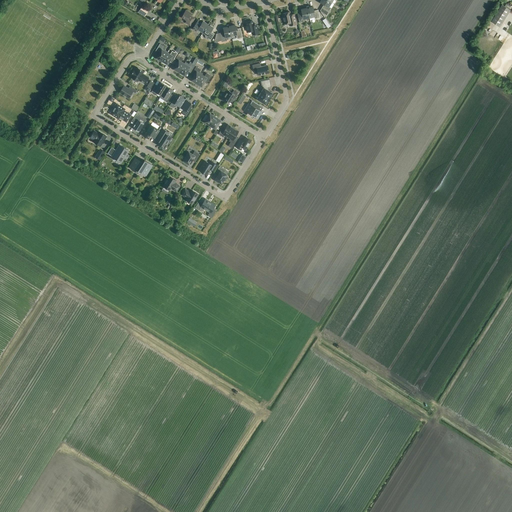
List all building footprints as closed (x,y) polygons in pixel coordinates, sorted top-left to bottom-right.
[(327,0),(320,0),(320,2),(323,5),(320,11),(326,16),(330,9),(328,8),(331,3),(327,0)] [(500,27),(510,10),(502,5),(494,18),(492,22),(500,27)] [(149,9),(146,7),(145,7),(142,6),(138,12),(145,17),(149,9)] [(307,8),(309,18),(315,17),(315,19),(320,18),(318,10),(314,11),(313,7),(309,8),(308,6),(306,6),(306,8),(307,8)] [(303,19),(309,18),(307,8),(306,8),(301,9),(301,11),(297,12),(299,23),(304,22),(303,19)] [(190,26),(195,18),(190,15),(191,13),(186,10),(181,17),(187,20),(185,23),(190,26)] [(290,15),(290,12),(282,14),(284,24),(289,23),(289,26),(297,24),(294,14),(290,15)] [(175,18),(173,21),(182,27),(184,24),(175,18)] [(208,24),(203,21),(202,22),(199,19),(192,29),(196,32),(197,30),(203,33),(208,24)] [(254,27),(252,21),(245,22),(248,32),(252,31),(252,35),(258,34),(257,26),(254,27)] [(208,24),(203,33),(208,36),(206,38),(210,40),(214,34),(211,31),(213,28),(210,25),(211,24),(209,23),(208,24)] [(229,26),(229,25),(228,25),(226,25),(227,27),(223,28),(224,32),(220,33),(222,41),(228,39),(228,37),(231,36),(229,26)] [(229,26),(231,36),(237,35),(238,39),(243,38),(240,28),(237,29),(237,27),(235,27),(235,25),(229,26)] [(162,61),(168,52),(164,50),(165,47),(160,44),(155,51),(156,51),(158,52),(155,58),(158,61),(159,60),(162,61)] [(175,52),(174,53),(172,51),(170,54),(168,52),(162,61),(162,62),(162,63),(166,65),(166,64),(167,65),(171,58),(174,59),(177,53),(175,52)] [(179,72),(185,62),(184,64),(181,62),(183,59),(177,55),(174,61),(177,63),(173,69),(174,70),(177,72),(178,71),(179,72)] [(185,62),(179,72),(180,73),(180,74),(183,76),(184,75),(185,76),(188,70),(191,72),(195,66),(189,62),(188,64),(185,62)] [(261,67),(260,63),(252,65),(254,72),(257,71),(258,75),(269,73),(267,66),(261,67)] [(192,82),(196,84),(202,75),(201,74),(201,73),(199,72),(201,70),(196,67),(193,72),(195,73),(193,77),(191,80),(192,81),(192,82)] [(143,72),(137,68),(135,71),(134,70),(130,75),(132,76),(131,78),(137,82),(138,80),(145,84),(149,78),(142,74),(143,72)] [(202,75),(196,84),(200,87),(200,86),(201,86),(205,80),(208,81),(211,76),(206,73),(204,76),(202,75)] [(264,88),(263,88),(261,92),(260,91),(256,96),(258,97),(257,99),(265,104),(267,101),(268,101),(271,97),(270,97),(272,93),(269,91),(268,88),(271,87),(269,79),(261,81),(262,85),(263,85),(264,88)] [(161,95),(167,86),(161,83),(158,88),(155,86),(151,92),(156,95),(157,93),(161,95)] [(128,89),(124,86),(119,93),(128,98),(132,92),(135,93),(137,91),(130,86),(128,89)] [(167,86),(161,95),(164,97),(163,100),(168,103),(172,97),(169,95),(172,90),(167,86)] [(234,90),(232,93),(228,91),(222,99),(229,104),(233,98),(235,100),(239,93),(234,90)] [(180,108),(186,98),(185,98),(181,96),(179,95),(178,98),(175,96),(169,106),(172,108),(175,107),(176,105),(180,108)] [(186,98),(180,108),(183,110),(182,112),(183,114),(186,116),(192,107),(189,105),(191,103),(190,102),(190,101),(186,98)] [(247,115),(246,115),(253,119),(252,118),(254,116),(257,119),(261,112),(261,111),(258,109),(260,106),(251,100),(252,101),(250,104),(249,104),(244,111),(248,113),(247,115)] [(130,115),(124,111),(125,110),(116,104),(111,112),(111,111),(109,114),(112,115),(116,118),(118,116),(119,117),(126,122),(130,115)] [(139,132),(144,123),(138,120),(140,116),(136,114),(131,122),(135,124),(134,124),(133,126),(132,128),(134,128),(133,129),(137,132),(137,131),(139,132)] [(210,126),(215,117),(210,114),(208,116),(206,115),(202,120),(205,121),(204,122),(210,126)] [(215,117),(210,126),(215,129),(215,128),(218,130),(222,124),(219,122),(220,120),(215,117)] [(154,139),(159,131),(157,129),(151,125),(146,132),(143,136),(148,139),(150,135),(152,136),(152,137),(154,139)] [(228,137),(233,129),(227,125),(223,132),(220,130),(218,134),(223,137),(224,135),(228,137)] [(164,148),(171,137),(167,134),(168,132),(163,129),(156,140),(159,142),(157,144),(164,148)] [(233,129),(228,137),(230,139),(229,141),(230,142),(228,146),(232,148),(236,141),(233,139),(238,132),(233,129)] [(98,134),(94,131),(90,138),(94,140),(93,142),(100,146),(106,137),(99,132),(98,134)] [(243,141),(240,140),(236,147),(240,150),(242,147),(246,149),(251,141),(245,137),(243,141)] [(120,163),(128,150),(120,145),(116,150),(111,147),(107,154),(112,157),(114,159),(115,160),(116,160),(120,163)] [(95,157),(100,160),(105,152),(100,149),(95,157)] [(200,154),(194,151),(192,154),(189,152),(188,153),(187,152),(185,156),(186,157),(183,161),(186,162),(185,163),(189,165),(192,161),(194,162),(196,160),(200,154)] [(142,163),(141,162),(135,158),(129,167),(135,171),(137,172),(138,171),(146,176),(152,166),(144,160),(142,163)] [(210,164),(205,161),(199,171),(206,175),(210,169),(213,171),(217,165),(211,161),(210,164)] [(224,180),(226,177),(225,177),(228,172),(219,166),(216,172),(219,174),(214,180),(218,183),(218,182),(221,183),(223,180),(224,180)] [(176,192),(179,186),(174,183),(176,180),(169,176),(167,180),(166,181),(165,182),(165,184),(163,186),(169,191),(171,188),(176,192)] [(191,193),(185,189),(181,195),(187,198),(186,200),(192,204),(194,201),(195,201),(196,199),(196,198),(198,194),(192,191),(191,193)] [(169,199),(166,202),(170,205),(167,208),(165,207),(164,208),(168,210),(173,201),(169,199)] [(215,206),(208,202),(208,201),(205,199),(203,203),(199,201),(195,208),(202,212),(204,209),(210,213),(215,206)]
